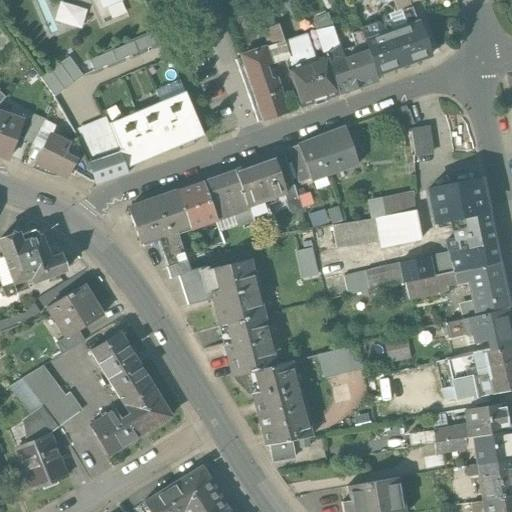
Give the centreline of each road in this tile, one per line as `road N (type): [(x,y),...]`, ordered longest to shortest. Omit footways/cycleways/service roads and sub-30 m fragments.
road 1 (residential): [(480,65),(254,143)]
road 2 (residential): [(214,416),(121,265),(81,224)]
road 3 (residential): [(254,143),(105,198),(81,224)]
road 4 (residential): [(214,416),(65,511)]
road 5 (residential): [(480,65),(479,102),(511,233)]
road 6 (residential): [(254,143),(203,0)]
